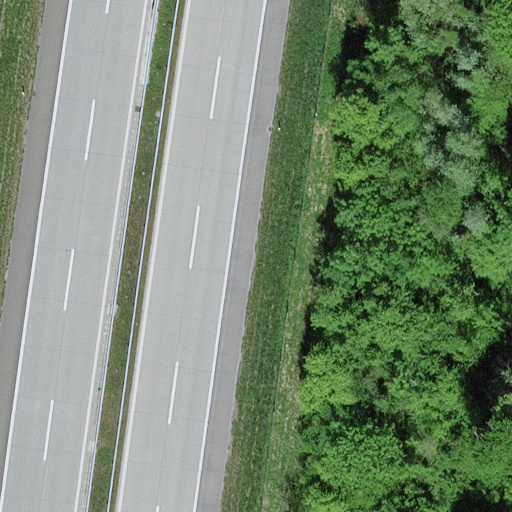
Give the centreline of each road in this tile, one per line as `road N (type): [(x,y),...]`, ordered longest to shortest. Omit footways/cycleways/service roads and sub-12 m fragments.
road 1 (motorway): [(163,511),(231,0)]
road 2 (motorway): [(109,0),(43,511)]
